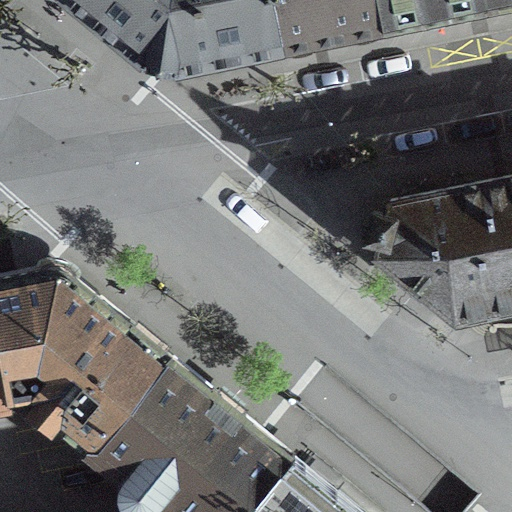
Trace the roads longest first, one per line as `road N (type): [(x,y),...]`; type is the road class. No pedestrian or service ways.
road 1 (residential): [(511,464),(125,162)]
road 2 (residential): [(511,83),(125,162)]
road 3 (residential): [(0,63),(125,162)]
